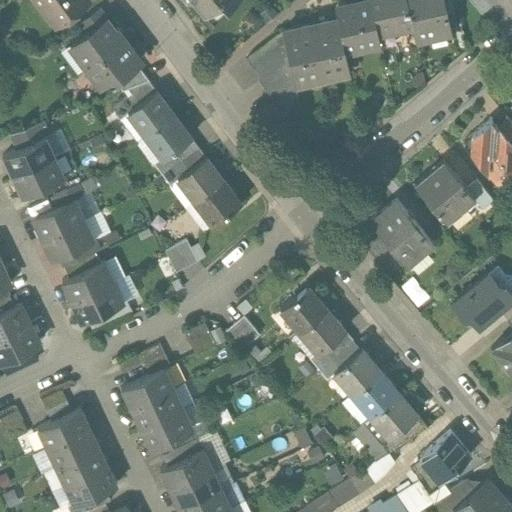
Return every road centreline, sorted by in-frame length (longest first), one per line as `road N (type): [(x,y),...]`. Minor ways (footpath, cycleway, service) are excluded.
road 1 (residential): [(511,455),(306,216)]
road 2 (residential): [(73,358),(210,294),(306,216)]
road 3 (residential): [(306,216),(511,44)]
road 4 (residential): [(154,511),(73,358)]
road 5 (residential): [(73,358),(0,204)]
road 6 (residential): [(306,216),(202,83)]
road 7 (residential): [(202,83),(301,0)]
